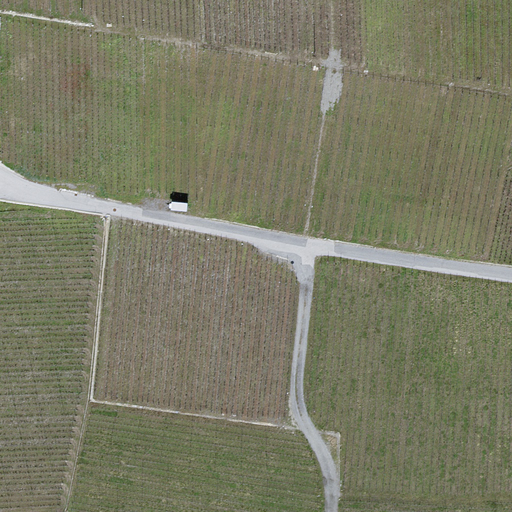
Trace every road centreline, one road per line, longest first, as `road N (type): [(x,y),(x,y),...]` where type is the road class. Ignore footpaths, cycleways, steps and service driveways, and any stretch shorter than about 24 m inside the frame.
road 1 (unclassified): [(1,180),(304,253),(511,280)]
road 2 (track): [(304,253),(294,410),(329,467),(332,511)]
